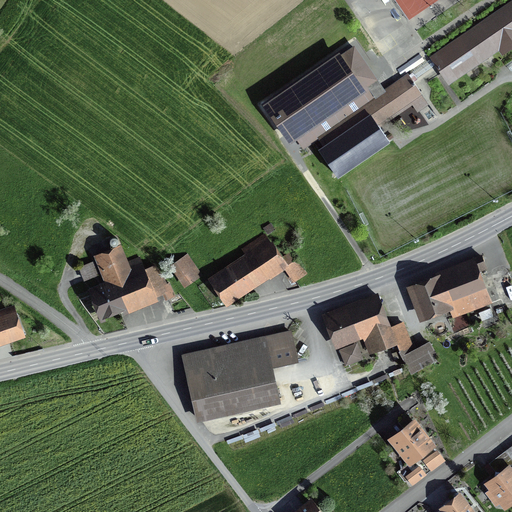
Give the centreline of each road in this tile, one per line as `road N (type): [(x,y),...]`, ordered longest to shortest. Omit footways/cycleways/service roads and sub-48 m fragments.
road 1 (primary): [(136,340),(377,278),(511,216)]
road 2 (residential): [(136,340),(146,366),(256,511)]
road 3 (residential): [(389,511),(511,421)]
